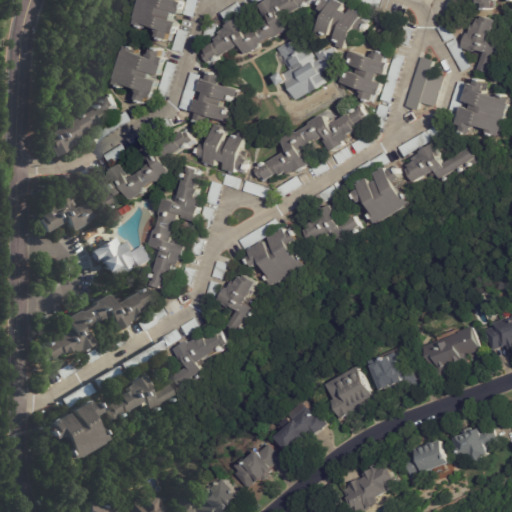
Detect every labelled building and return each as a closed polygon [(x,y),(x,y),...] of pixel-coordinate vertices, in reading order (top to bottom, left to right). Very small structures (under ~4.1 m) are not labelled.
[(138,0),(132,24),(157,30),(155,38),(173,43),(178,22),(172,21),(174,12),(181,14),(184,0),(138,0)] [(317,1),(316,0),(278,0),(260,10),(266,21),(249,31),(243,20),(212,37),(216,45),(203,52),(209,64),(242,47),(247,54),(291,31),(284,19),(317,1)] [(354,26),(368,29),(369,21),(365,20),(366,13),(350,9),(351,3),(335,0),(325,0),(323,14),(326,14),(321,33),(332,35),(334,30),(340,31),(338,41),(350,44),(354,26)] [(478,0),(479,10),(496,9),(495,0),(478,0)] [(242,10),(240,4),(226,10),(229,16),(242,10)] [(465,49),(483,53),(479,72),(490,74),(496,45),(491,44),(496,21),(472,16),(465,49)] [(296,101),(329,84),(323,73),(336,66),(332,60),(340,56),(336,48),(323,55),(321,51),(315,54),(312,49),(306,52),(299,38),(280,48),(291,70),(277,77),(282,87),(287,84),(296,101)] [(113,85),(138,90),(136,100),(152,104),(158,78),(160,78),(167,52),(152,48),(150,55),(121,49),(113,85)] [(354,52),(349,69),(348,68),(344,84),(363,89),(360,98),(374,102),(376,95),(381,96),(384,83),(378,82),(380,74),(385,75),(391,55),(377,51),(375,58),(354,52)] [(407,107),(421,111),(423,104),(435,107),(444,76),(433,73),(437,61),(421,57),(407,107)] [(233,123),(236,107),(239,89),(220,85),(222,76),(204,72),(200,92),(205,93),(203,101),(197,100),(192,121),(210,124),(211,118),(233,123)] [(511,100),(485,94),(488,83),(471,79),(465,105),(463,105),(457,131),(472,135),(474,126),(489,130),(488,135),(502,138),(511,100)] [(117,111),(110,98),(41,134),(53,155),(81,140),(77,132),(117,111)] [(374,125),(365,107),(331,124),(327,117),(282,139),(288,152),(256,168),(265,185),(310,162),(303,149),(325,138),(330,147),(374,125)] [(247,174),(251,158),(245,157),(250,135),(237,132),(235,143),(228,141),(231,130),(217,127),(213,146),(204,144),(200,160),(223,166),(223,168),(247,174)] [(199,142),(189,129),(169,143),(178,156),(199,142)] [(352,145),(357,153),(368,147),(364,138),(352,145)] [(176,172),(157,142),(146,149),(155,164),(132,178),(126,168),(89,192),(99,208),(127,191),(132,200),(176,172)] [(352,156),(347,148),(334,156),(339,164),(352,156)] [(476,161),(469,148),(442,162),(435,148),(403,164),(413,183),(434,171),(439,180),(476,161)] [(379,224),(412,206),(399,183),(404,180),(396,165),(377,175),(380,180),(373,184),(370,179),(356,186),(364,203),(367,202),(379,224)] [(167,199),(154,247),(163,249),(153,287),(174,292),(186,243),(175,240),(181,216),(195,219),(208,172),(189,167),(180,202),(167,199)] [(278,187),(282,196),(304,186),(300,178),(278,187)] [(88,220),(79,203),(70,208),(64,197),(33,214),(42,232),(63,221),(68,231),(88,220)] [(341,221),(335,208),(303,221),(314,249),(363,229),(357,214),(341,221)] [(282,228),(277,220),(241,240),(245,249),(282,228)] [(306,268),(294,244),(299,241),(293,227),(268,240),(269,241),(245,253),(253,269),(262,265),(272,285),(306,268)] [(135,266),(123,241),(116,244),(113,238),(88,250),(94,262),(98,260),(107,279),(135,266)] [(152,260),(144,246),(132,253),(140,267),(152,260)] [(258,282),(238,273),(223,303),(236,309),(228,326),(241,333),(253,307),(247,304),(258,282)] [(89,341),(82,327),(104,316),(109,326),(152,303),(143,286),(109,303),(105,295),(61,318),(68,330),(35,347),(44,364),(89,341)] [(168,315),(163,307),(137,324),(142,332),(168,315)] [(511,346),(509,347),(509,346),(496,351),(489,331),(498,328),(496,324),(508,320),(509,324),(511,322),(511,346)] [(484,350),(470,356),(473,365),(439,377),(428,347),(463,335),(462,333),(477,328),(484,350)] [(231,347),(223,329),(178,350),(186,369),(173,375),(179,387),(205,374),(199,362),(231,347)] [(406,355),(410,364),(413,363),(421,384),(407,390),(405,384),(397,387),(397,385),(395,386),(396,387),(384,392),(371,362),(384,357),(385,361),(386,360),(386,359),(391,358),(391,359),(393,358),(392,356),(399,353),(400,355),(405,352),(406,355)] [(363,406),(355,410),(356,412),(343,420),(333,402),(336,400),(328,386),(360,367),(377,398),(363,406)] [(100,402),(109,420),(143,402),(148,411),(173,397),(165,385),(151,393),(143,378),(100,402)] [(72,458),(104,443),(92,416),(98,414),(91,399),(66,410),(67,414),(43,425),(50,440),(61,435),(72,458)] [(329,423),(330,425),(325,429),(325,430),(313,440),(314,441),(304,450),(302,447),(300,448),(302,451),(295,458),(279,439),(297,424),(290,415),(305,403),(317,417),(321,414),(329,423)] [(496,429),(501,442),(490,446),(493,455),(479,460),(476,454),(466,458),(459,439),(484,429),(485,430),(494,427),(494,429),(496,428),(496,429)] [(454,465),(417,479),(410,460),(422,455),(421,451),(447,441),(452,457),(454,456),(455,460),(453,461),(454,465)] [(282,462),(274,468),(277,471),(271,476),(272,478),(268,481),(266,479),(261,484),(259,481),(249,489),(238,475),(241,473),(236,467),(245,460),(248,463),(261,453),(271,445),(284,460),(282,462)] [(397,495),(390,499),(393,503),(379,511),(366,511),(353,492),(357,488),(357,487),(368,479),(370,482),(375,478),(373,475),(380,470),(379,468),(385,464),(386,466),(392,462),(409,487),(397,495)] [(234,511),(232,511),(197,511),(196,510),(205,502),(204,501),(205,499),(201,493),(207,488),(206,486),(217,478),(219,481),(222,479),(225,483),(229,480),(238,493),(239,492),(241,494),(241,495),(246,501),(234,511)] [(165,511),(128,511),(130,499),(142,501),(143,498),(156,500),(156,498),(164,499),(163,509),(165,509),(165,511)] [(85,511),(89,502),(116,511),(85,511)]
